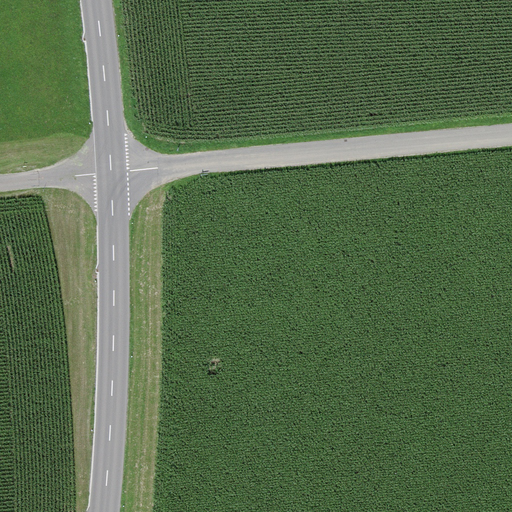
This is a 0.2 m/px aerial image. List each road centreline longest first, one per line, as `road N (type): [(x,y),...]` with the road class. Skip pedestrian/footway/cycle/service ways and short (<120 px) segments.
road 1 (unclassified): [(115,176),(511,137)]
road 2 (tertiary): [(107,511),(115,176)]
road 3 (tertiary): [(98,0),(115,176)]
